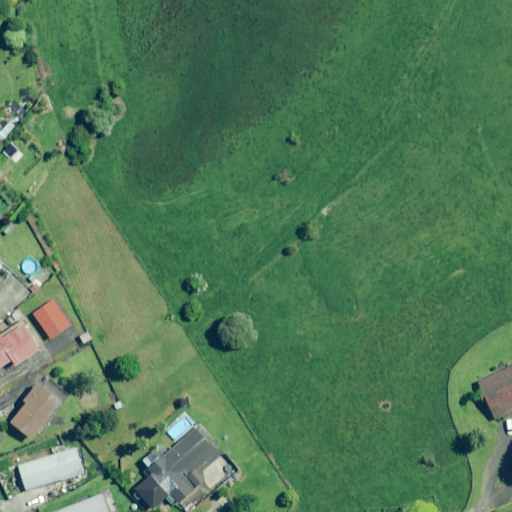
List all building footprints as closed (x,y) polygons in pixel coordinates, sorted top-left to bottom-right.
[(0,291),(13,276),(0,265),(0,291)] [(70,325),(52,299),(32,313),(50,339),(70,325)] [(39,350),(22,325),(1,338),(0,335),(0,367),(11,360),(15,365),(39,350)] [(511,365),(478,381),(495,419),(511,410),(511,365)] [(60,402),(37,384),(23,402),(25,403),(10,423),(32,439),(60,402)] [(184,511),(192,511),(214,493),(195,471),(219,450),(199,426),(162,458),(155,449),(141,462),(184,511)] [(84,473),(77,448),(18,466),(25,491),(84,473)] [(108,511),(102,494),(55,511),(108,511)]
